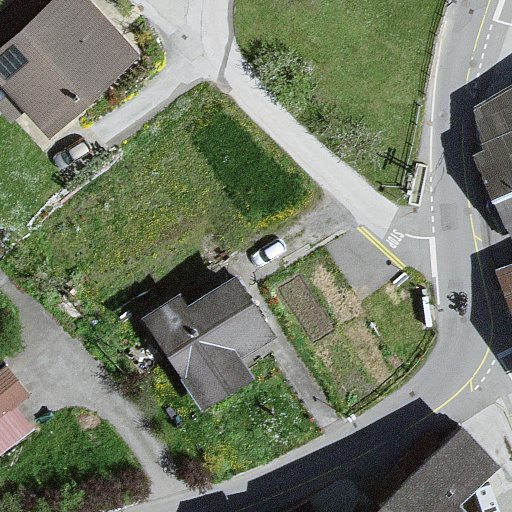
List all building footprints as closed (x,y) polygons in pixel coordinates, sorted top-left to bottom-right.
[(83,0),(70,0),(0,65),(0,85),(61,150),(148,69),(83,0)] [(511,92),(478,109),(479,162),(511,231),(511,92)] [(249,271),(146,328),(197,420),(265,383),(250,356),(285,337),(249,271)] [(0,381),(0,452),(34,427),(0,381)] [(470,430),(391,511),(470,511),(511,469),(470,430)]
